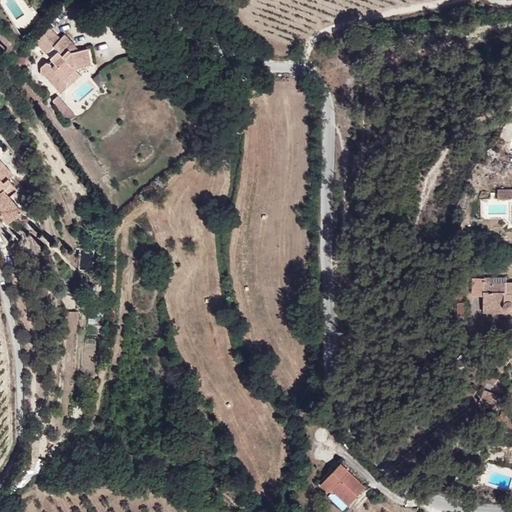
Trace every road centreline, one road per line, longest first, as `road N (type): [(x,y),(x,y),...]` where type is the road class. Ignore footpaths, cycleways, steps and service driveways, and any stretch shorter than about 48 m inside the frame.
road 1 (unclassified): [(163,0),(187,27),(234,53),(301,67),(330,93),(329,342),(336,383),(395,475),(425,497),(511,511)]
road 2 (unclassified): [(0,484),(16,448),(19,407),(0,290)]
